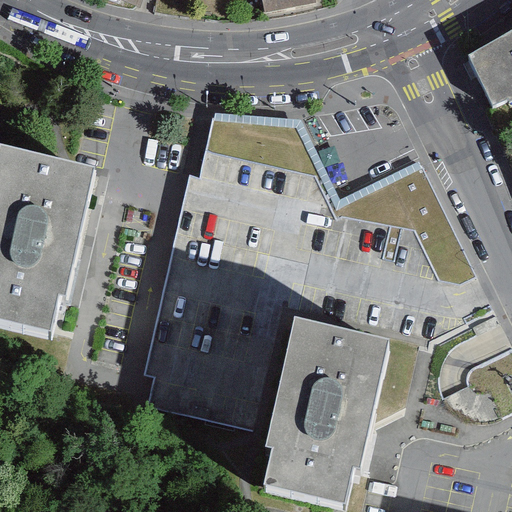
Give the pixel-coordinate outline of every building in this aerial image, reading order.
[(267,0),(270,13),(317,4),(315,0),(267,0)] [(511,104),(511,38),(470,60),(497,112),(511,104)] [(432,344),(496,313),(425,169),(340,210),(300,129),(214,123),(209,155),(203,181),(192,180),(146,376),(155,378),(148,407),(256,434),(284,314),(432,344)] [(96,182),(2,161),(0,169),(0,342),(49,354),(57,316),(66,317),(96,182)] [(396,342),(302,321),(271,456),(278,457),(270,496),(342,511),(348,511),(357,475),(365,477),(396,342)]
